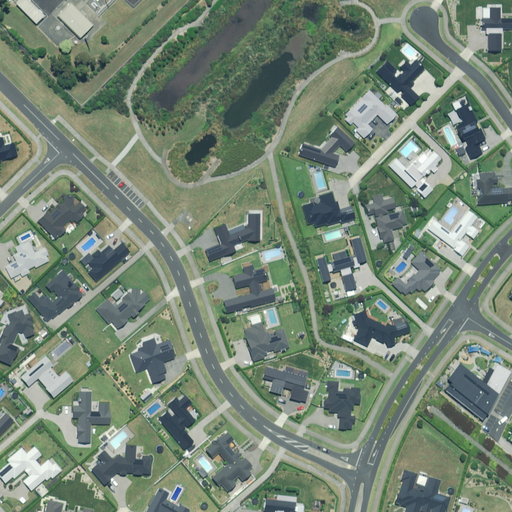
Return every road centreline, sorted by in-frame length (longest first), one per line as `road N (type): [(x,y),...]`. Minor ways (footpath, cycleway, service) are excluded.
road 1 (residential): [(66,146),(156,232),(212,365),(246,410),(272,433),(361,470)]
road 2 (residential): [(361,470),(388,405),(453,307)]
road 3 (residential): [(463,314),(404,401),(373,473)]
road 4 (residential): [(511,120),(424,19)]
